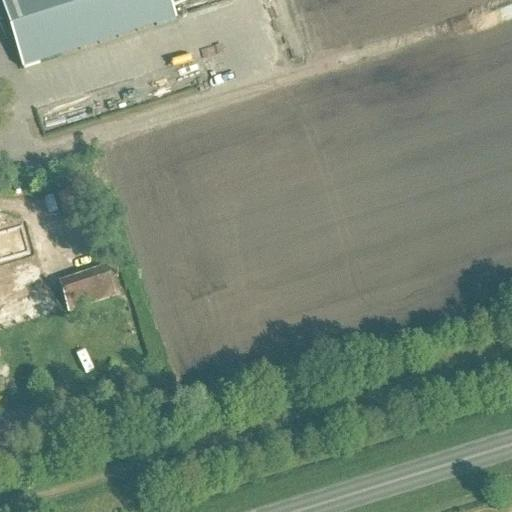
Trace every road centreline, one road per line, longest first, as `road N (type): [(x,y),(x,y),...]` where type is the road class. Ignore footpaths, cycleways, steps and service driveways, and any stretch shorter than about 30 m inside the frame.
road 1 (track): [(0,502),(511,342)]
road 2 (primary): [(302,511),(511,446)]
road 3 (unknown): [(0,125),(16,73),(41,58),(158,26)]
